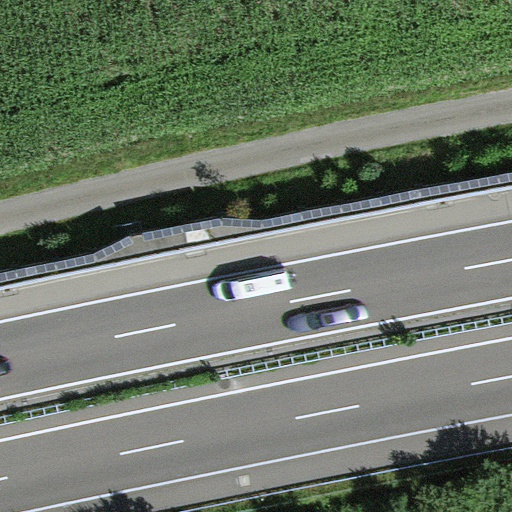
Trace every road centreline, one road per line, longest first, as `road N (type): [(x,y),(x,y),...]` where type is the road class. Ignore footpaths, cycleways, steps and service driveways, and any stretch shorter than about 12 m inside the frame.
road 1 (unclassified): [(511,105),(0,220)]
road 2 (motorway): [(0,478),(511,376)]
road 3 (motorway): [(511,259),(0,360)]
